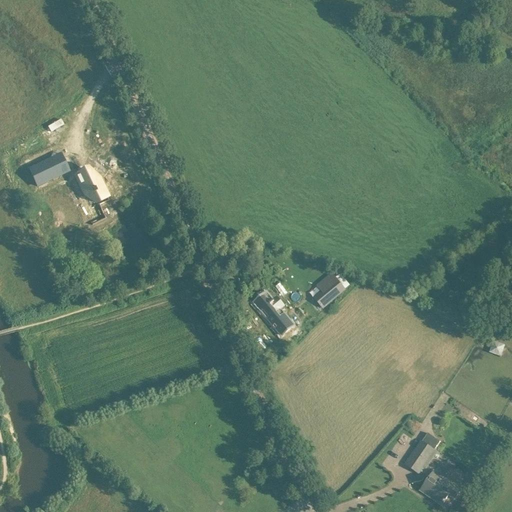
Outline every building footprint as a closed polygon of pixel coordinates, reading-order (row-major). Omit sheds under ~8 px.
[(52,159),(29,170),(37,187),(60,176),(52,159)] [(85,171),(76,175),(81,186),(82,186),(86,196),(91,195),(94,202),(108,196),(100,180),(96,182),(91,171),(85,172),(85,171)] [(324,289),(314,298),(322,308),(345,289),(336,278),(324,289)] [(264,296),(255,304),(261,312),(263,310),(270,318),(268,319),(274,327),(276,325),(278,328),(276,330),(282,336),(294,326),(285,315),(282,318),(277,312),(284,307),(277,298),(270,304),(264,296)] [(501,357),(505,346),(493,341),(489,353),(501,357)] [(421,440),(404,465),(419,475),(421,472),(424,468),(426,464),(436,451),(434,450),(438,444),(425,435),(421,440)] [(432,474),(422,488),(423,488),(436,497),(435,499),(442,504),(443,502),(444,502),(449,495),(455,499),(461,489),(440,475),(439,478),(432,474)]
